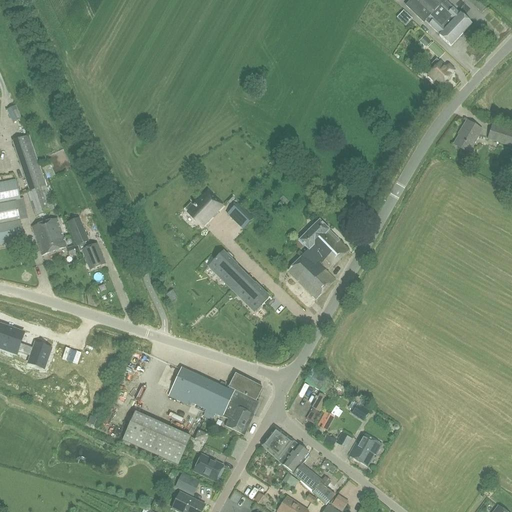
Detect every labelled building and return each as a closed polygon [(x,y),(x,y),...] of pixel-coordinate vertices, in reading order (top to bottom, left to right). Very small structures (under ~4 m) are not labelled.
[(450,48),(471,25),(460,15),(453,9),(445,2),(447,0),(446,0),(419,0),(418,1),(416,0),(409,0),(405,5),(420,20),(424,24),(426,23),(440,36),(439,37),(450,48)] [(477,0),(467,0),(482,13),(486,9),(477,0)] [(412,18),(403,10),(396,18),(405,26),(412,18)] [(426,47),(427,48),(431,44),(424,37),(420,41),(421,42),(421,44),(424,47),(426,47)] [(444,54),(433,43),(428,48),(439,58),(444,54)] [(441,85),(450,76),(449,75),(454,70),(449,66),(446,68),(440,63),(439,63),(436,59),(431,65),(434,68),(427,75),(434,81),(435,80),(441,85)] [(22,119),(15,105),(6,110),(13,123),(22,119)] [(454,145),(467,153),(472,146),(481,130),(471,124),(466,121),(461,130),(462,131),(454,145)] [(511,146),(511,131),(492,125),(487,139),(511,146)] [(39,217),(55,212),(29,137),(14,142),(39,217)] [(0,244),(24,240),(15,198),(20,198),(16,181),(1,184),(0,183),(0,182),(0,244)] [(201,224),(200,224),(202,226),(213,216),(211,214),(214,210),(221,204),(208,192),(195,205),(194,205),(193,206),(196,208),(190,214),(201,224)] [(238,203),(227,214),(233,220),(244,209),(238,203)] [(67,223),(77,247),(89,242),(79,218),(67,223)] [(57,219),(32,227),(42,256),(67,247),(57,219)] [(287,271),(316,300),(335,281),(317,263),(319,260),(329,270),(349,251),(329,231),(330,230),(320,220),(299,241),(309,250),(287,271)] [(91,270),(105,264),(97,244),(83,250),(91,270)] [(70,257),(77,255),(74,247),(68,249),(70,257)] [(222,253),(210,266),(227,283),(235,274),(231,271),(236,266),(222,253)] [(174,259),(155,280),(177,299),(185,289),(188,292),(198,280),(174,259)] [(247,286),(239,294),(256,311),(268,298),(255,285),(250,289),(247,286)] [(234,300),(255,326),(261,321),(239,295),(234,300)] [(24,334),(0,325),(0,341),(1,342),(0,345),(31,356),(29,363),(43,368),(50,348),(36,343),(34,349),(20,344),(24,334)] [(219,415),(225,388),(182,368),(169,396),(183,403),(214,418),(216,413),(219,415)] [(256,401),(263,388),(236,375),(228,390),(225,388),(219,415),(228,419),(225,426),(244,435),(254,415),(250,413),(256,401)] [(351,413),(363,421),(369,411),(358,403),(351,413)] [(191,437),(135,413),(123,441),(178,466),(191,437)] [(326,413),(318,427),(328,432),(335,418),(326,413)] [(313,491),(315,489),(330,502),(335,495),(327,488),(332,482),(325,477),(322,480),(302,465),(310,455),(308,454),(308,453),(298,446),(290,456),(285,453),(293,442),(275,428),(262,446),(290,473),(313,491)] [(208,436),(200,432),(196,441),(205,445),(208,436)] [(362,434),(349,457),(367,466),(374,454),(376,455),(382,445),(362,434)] [(336,441),(326,435),(324,441),(333,446),(336,441)] [(223,466),(201,456),(194,471),(215,482),(223,466)] [(330,463),(326,468),(333,473),(337,469),(330,463)] [(199,483),(183,475),(178,485),(194,493),(199,483)] [(291,477),(285,486),(291,491),(297,481),(291,477)] [(213,505),(219,492),(204,485),(198,498),(213,505)] [(260,505),(265,497),(259,492),(254,501),(260,505)] [(180,493),(172,509),(177,511),(201,511),(205,505),(180,493)] [(317,499),(309,494),(305,500),(313,505),(317,499)] [(348,502),(337,495),(331,505),(342,511),(348,502)] [(307,511),(308,511),(287,498),(277,511),(307,511)]
